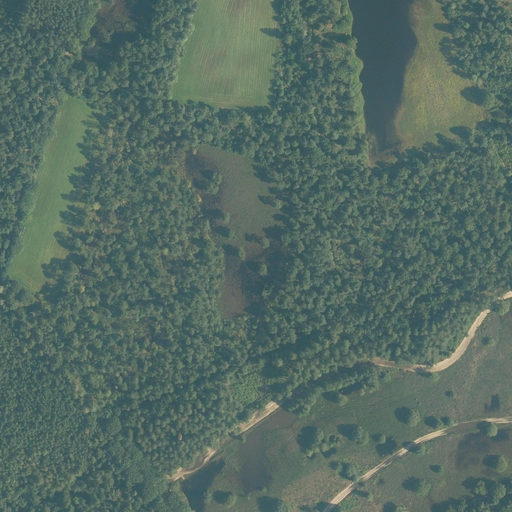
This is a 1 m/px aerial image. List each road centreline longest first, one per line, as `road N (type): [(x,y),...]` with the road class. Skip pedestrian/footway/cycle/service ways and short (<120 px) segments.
road 1 (track): [(303,0),(343,324),(102,418)]
road 2 (track): [(157,486),(332,370),(360,360),(431,369),(452,360),(511,292)]
road 3 (track): [(328,511),(415,442),(511,419)]
road 4 (track): [(439,0),(511,180)]
road 5 (track): [(102,418),(0,288)]
